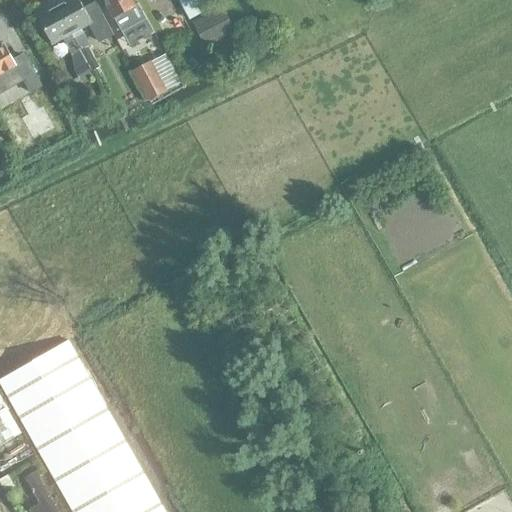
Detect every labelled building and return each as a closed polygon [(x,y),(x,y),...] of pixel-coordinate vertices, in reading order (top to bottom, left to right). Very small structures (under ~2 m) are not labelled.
[(97,2),(85,9),(79,0),(67,0),(56,6),(80,50),(90,45),(82,29),(90,25),(99,43),(114,35),(97,2)] [(134,20),(140,16),(131,0),(103,0),(119,28),(134,20)] [(178,0),(189,20),(207,10),(201,0),(178,0)] [(80,50),(56,6),(36,17),(52,46),(62,40),(71,56),(80,50)] [(219,63),(238,53),(230,36),(236,33),(222,6),(192,23),(206,50),(210,48),(219,63)] [(0,69),(0,89),(33,71),(25,56),(13,63),(14,66),(2,73),(0,69)] [(93,76),(85,62),(74,69),(81,83),(93,76)] [(134,71),(149,100),(166,90),(151,62),(134,71)] [(163,511),(67,341),(0,378),(0,384),(72,511),(163,511)] [(0,397),(0,433),(9,428),(1,414),(7,410),(0,397)] [(59,511),(36,471),(23,478),(38,504),(28,510),(29,511),(59,511)] [(7,475),(0,479),(0,482),(5,491),(14,486),(7,475)]
